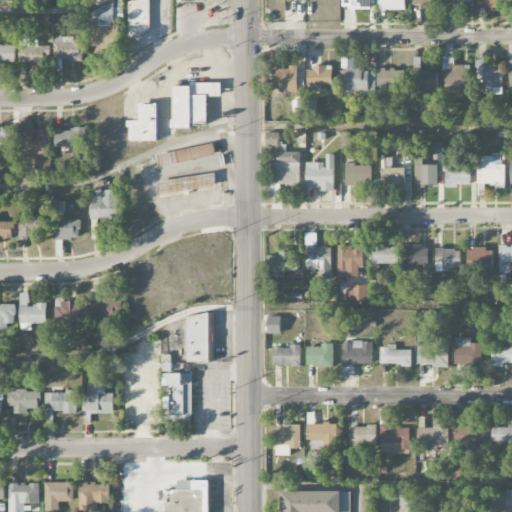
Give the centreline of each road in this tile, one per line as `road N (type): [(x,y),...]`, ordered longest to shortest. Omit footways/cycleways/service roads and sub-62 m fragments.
road 1 (residential): [(511,36),(218,38),(164,54),(97,90),(0,98)]
road 2 (residential): [(511,215),(207,219),(94,267),(0,272)]
road 3 (secondary): [(250,511),(246,0)]
road 4 (residential): [(511,395),(250,397)]
road 5 (residential): [(250,448),(0,449)]
